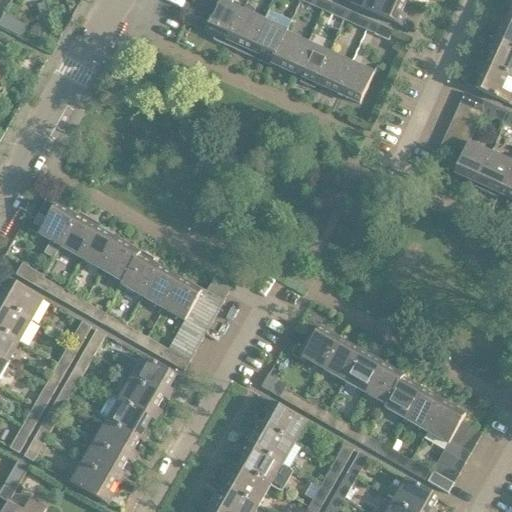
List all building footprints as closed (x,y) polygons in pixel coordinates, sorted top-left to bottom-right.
[(209,0),(193,0),(192,4),(212,14),(217,3),(209,0)] [(217,3),(212,14),(207,24),(204,32),(213,37),(211,41),(224,47),(226,43),(239,11),(229,7),(232,0),(219,0),(219,2),(218,2),(217,3)] [(297,0),(297,1),(319,11),(323,1),(321,0),(297,0)] [(352,0),(351,3),(400,26),(405,15),(400,13),(406,1),(402,0),(352,0)] [(319,11),(341,21),(345,11),(323,1),(319,11)] [(36,6),(39,16),(46,14),(43,3),(36,6)] [(192,4),(187,15),(207,24),(212,14),(192,4)] [(242,12),(239,11),(226,43),(234,46),(232,51),(246,57),(248,53),(262,21),(251,17),(254,11),(244,7),(242,12)] [(341,21),(363,31),(368,21),(345,11),(341,21)] [(269,67),(270,65),(284,31),(288,21),(268,12),(264,22),(262,21),(248,53),(256,57),(254,61),(269,67)] [(0,17),(0,25),(19,33),(24,21),(2,13),(0,17)] [(497,29),(502,31),(496,43),(511,50),(511,22),(506,20),(502,18),(497,29)] [(368,21),(363,31),(387,42),(392,32),(368,21)] [(284,31),(270,65),(292,75),(305,43),(286,34),(286,32),(284,31)] [(511,50),(496,43),(492,41),(487,52),(491,54),(486,66),(511,78),(511,50)] [(327,53),(305,43),(292,75),(300,78),(298,83),(312,89),(314,85),(315,82),(327,53)] [(314,85),(336,95),(350,64),(327,53),(315,82),(314,85)] [(336,95),(359,105),(372,74),(350,64),(336,95)] [(481,77),(475,90),(508,106),(511,97),(511,78),(486,66),(481,64),(476,75),(481,77)] [(486,105),(463,95),(458,106),(481,116),(482,114),(486,105)] [(486,105),(482,114),(503,124),(507,114),(486,105)] [(458,106),(458,107),(454,116),(477,126),(481,116),(458,106)] [(503,124),(511,127),(511,116),(507,114),(503,124)] [(454,116),(449,126),(472,136),(477,126),(454,116)] [(468,144),(472,136),(449,126),(444,136),(467,146),(468,144)] [(440,146),(462,157),(467,146),(444,136),(440,146)] [(467,146),(462,157),(457,167),(454,174),(476,184),(489,154),(468,144),(467,146)] [(457,167),(462,157),(440,146),(435,157),(457,167)] [(476,184),(498,194),(511,164),(489,154),(476,184)] [(511,200),(511,164),(498,194),(511,200)] [(37,214),(46,220),(37,235),(50,242),(43,253),(53,258),(59,247),(78,213),(75,217),(54,206),(45,200),(37,214)] [(80,259),(97,230),(87,224),(90,220),(78,213),(59,247),(80,259)] [(80,259),(102,272),(119,242),(97,230),(80,259)] [(119,285),(121,286),(141,252),(142,251),(120,239),(119,242),(102,272),(121,283),(119,285)] [(121,286),(142,298),(159,269),(151,264),(154,260),(141,252),(121,286)] [(37,287),(42,277),(21,265),(15,275),(37,287)] [(180,281),(159,269),(142,298),(163,310),(180,281)] [(64,290),(42,277),(37,287),(58,300),(64,290)] [(5,293),(0,300),(0,304),(31,322),(43,301),(6,280),(0,290),(5,293)] [(180,281),(163,310),(182,321),(185,322),(185,321),(191,311),(196,301),(201,293),(180,281)] [(58,300),(79,312),(85,302),(64,290),(58,300)] [(202,291),(201,293),(196,301),(217,313),(223,303),(202,291)] [(196,301),(191,311),(212,323),(217,313),(196,301)] [(85,302),(79,312),(99,324),(105,314),(85,302)] [(0,332),(19,343),(31,322),(0,304),(0,332)] [(206,333),(212,323),(191,311),(185,321),(206,333)] [(126,327),(105,314),(99,324),(120,336),(126,327)] [(201,342),(206,333),(185,321),(185,322),(182,321),(178,329),(201,342)] [(69,344),(78,350),(90,328),(81,323),(69,344)] [(120,336),(141,349),(147,339),(126,327),(120,336)] [(302,359),(323,371),(340,341),(318,329),(317,330),(312,327),(296,355),(302,358),(302,359)] [(195,352),(201,342),(178,329),(172,339),(195,352)] [(95,331),(83,353),(92,358),(104,336),(95,331)] [(0,360),(7,364),(19,343),(0,332),(0,360)] [(161,360),(166,350),(147,339),(141,349),(161,360)] [(190,362),(195,352),(172,339),(167,349),(169,350),(190,362)] [(361,353),(340,341),(323,371),(344,383),(361,353)] [(69,344),(57,365),(66,371),(78,350),(69,344)] [(190,362),(169,350),(167,349),(166,350),(161,360),(184,373),(190,362)] [(83,353),(71,373),(80,379),(92,358),(83,353)] [(344,383),(365,395),(381,365),(361,353),(344,383)] [(142,358),(130,380),(166,401),(172,391),(168,388),(174,377),(142,358)] [(57,365),(45,386),(54,392),(66,371),(57,365)] [(383,409),(384,410),(402,376),(381,365),(365,395),(385,406),(383,409)] [(71,373),(59,394),(68,400),(80,379),(71,373)] [(267,376),(260,389),(278,399),(283,390),(285,386),(267,376)] [(384,410),(405,422),(422,392),(401,380),(403,377),(402,376),(384,410)] [(118,401),(154,421),(160,412),(156,409),(162,399),(166,401),(130,380),(118,401)] [(54,392),(45,386),(33,407),(42,412),(54,392)] [(301,412),(306,403),(283,390),(278,399),(301,412)] [(442,404),(422,392),(405,422),(426,433),(442,404)] [(68,400),(59,394),(47,415),(56,421),(68,400)] [(98,417),(106,422),(142,442),(148,433),(144,430),(150,420),(154,422),(154,421),(118,401),(109,396),(98,417)] [(257,424),(293,445),(305,423),(269,402),(263,412),(268,415),(262,426),(257,424)] [(327,414),(306,403),(301,412),(322,424),(327,414)] [(465,416),(442,404),(426,433),(447,445),(448,443),(454,433),(460,423),(465,416)] [(33,407),(21,428),(30,433),(42,412),(33,407)] [(327,414),(322,424),(342,436),(348,426),(327,414)] [(47,415),(35,436),(45,441),(56,421),(47,415)] [(138,440),(142,443),(142,442),(106,422),(94,443),(131,463),(136,454),(132,451),(138,440)] [(480,435),(460,423),(454,433),(475,444),(480,435)] [(245,445),(281,465),(282,465),(293,445),(257,424),(251,434),(245,445)] [(342,436),(363,448),(369,438),(348,426),(342,436)] [(30,433),(21,428),(9,450),(18,455),(30,433)] [(469,455),(475,444),(454,433),(448,443),(469,455)] [(35,436),(23,458),(32,463),(45,441),(35,436)] [(363,448),(384,460),(390,450),(369,438),(363,448)] [(94,443),(82,463),(119,484),(124,474),(120,472),(124,465),(126,461),(130,464),(131,463),(94,443)] [(447,445),(443,452),(463,464),(469,455),(448,443),(447,445)] [(233,466),(270,487),(282,465),(281,465),(245,445),(239,455),(243,457),(237,468),(233,465),(233,466)] [(331,467),(341,472),(353,451),(343,445),(331,467)] [(390,450),(384,460),(405,472),(410,462),(390,450)] [(458,474),(463,464),(443,452),(437,462),(442,465),(458,474)] [(355,480),(364,465),(367,459),(358,453),(346,475),(355,480)] [(0,500),(6,504),(1,511),(43,511),(45,510),(29,500),(24,508),(10,500),(28,468),(17,462),(0,491),(0,500)] [(429,473),(410,462),(405,472),(424,482),(429,473)] [(458,474),(442,465),(437,462),(432,473),(452,484),(458,474)] [(82,463),(82,464),(71,485),(107,505),(112,495),(108,493),(114,482),(118,485),(119,484),(82,463)] [(233,466),(221,486),(258,507),(270,487),(233,466)] [(331,467),(319,487),(329,493),(341,472),(331,467)] [(445,496),(452,484),(432,473),(425,484),(445,496)] [(346,475),(334,496),(343,501),(355,480),(346,475)] [(437,499),(405,481),(393,502),(409,511),(434,511),(430,509),(437,499)] [(216,511),(255,511),(258,507),(221,486),(215,496),(220,499),(213,509),(209,507),(216,511)] [(307,509),(313,511),(317,511),(329,493),(319,487),(307,509)] [(336,511),(343,501),(334,496),(324,511),(336,511)] [(409,511),(393,502),(387,511),(409,511)]
